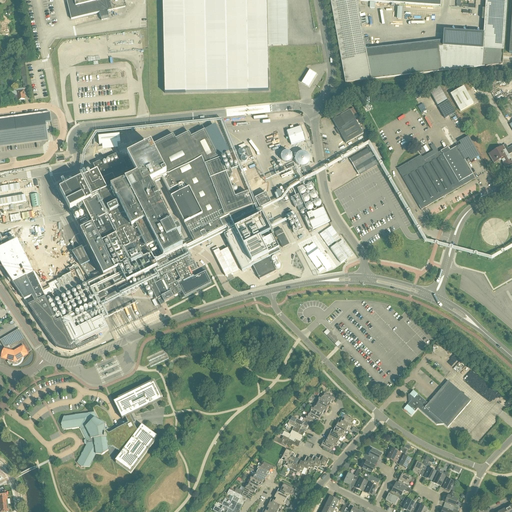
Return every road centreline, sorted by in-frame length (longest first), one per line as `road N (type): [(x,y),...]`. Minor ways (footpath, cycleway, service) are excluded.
road 1 (tertiary): [(46,357),(80,361),(175,319),(271,290)]
road 2 (tertiary): [(363,275),(361,254),(325,193),(315,110)]
road 3 (unknown): [(379,416),(428,359),(503,415)]
road 4 (track): [(511,68),(344,88)]
road 5 (residential): [(271,290),(279,312),(379,416)]
road 6 (unclassified): [(435,294),(461,218),(511,184)]
road 7 (unknown): [(60,74),(64,56),(121,47),(134,56),(138,88)]
road 8 (unknown): [(75,231),(130,338)]
